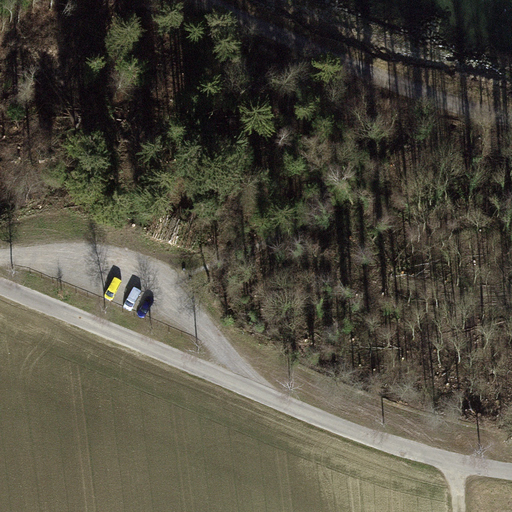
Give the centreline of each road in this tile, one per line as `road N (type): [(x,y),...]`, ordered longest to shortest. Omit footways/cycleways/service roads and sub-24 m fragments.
road 1 (track): [(0,284),(347,432),(511,467)]
road 2 (track): [(511,116),(390,85),(218,0)]
